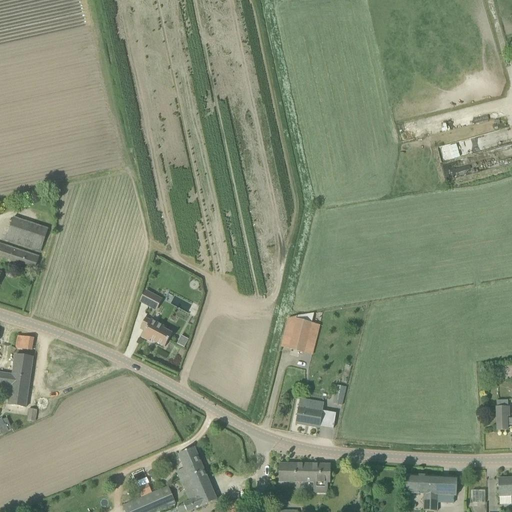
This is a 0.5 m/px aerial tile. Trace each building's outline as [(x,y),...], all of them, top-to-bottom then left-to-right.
[(436,128),(437,133),(467,124),(465,119),(436,128)] [(41,252),(45,239),(10,227),(6,240),(41,252)] [(0,261),(25,269),(34,272),(39,257),(29,254),(0,244),(0,261)] [(162,300),(155,296),(146,292),(140,302),(156,311),(162,300)] [(165,348),(172,334),(163,329),(164,327),(151,320),(150,321),(145,318),(141,327),(146,330),(142,338),(150,342),(150,340),(165,348)] [(311,324),(296,320),(289,349),(304,353),(311,324)] [(17,336),(15,349),(34,351),(35,338),(17,336)] [(181,336),(177,344),(184,348),(188,340),(181,336)] [(33,358),(31,357),(15,355),(12,376),(0,373),(0,385),(11,387),(8,406),(25,409),(33,358)] [(340,406),(342,395),(335,394),(333,404),(340,406)] [(319,428),(321,418),(323,404),(309,401),(301,400),(299,408),(296,424),(319,428)] [(511,418),(509,419),(508,408),(497,408),(498,431),(507,430),(507,426),(511,425),(511,418)] [(27,421),(28,421),(35,422),(36,410),(29,409),(27,421)] [(217,501),(207,478),(194,448),(178,455),(184,469),(177,472),(189,502),(177,507),(178,511),(189,511),(200,507),(201,508),(217,501)] [(330,483),(330,465),(279,464),(279,482),(314,483),(313,494),(327,494),(328,483),(330,483)] [(457,478),(406,476),(405,494),(424,495),(423,511),(436,511),(438,495),(445,496),(451,496),(456,496),(457,478)] [(511,478),(498,479),(499,497),(499,506),(511,504),(511,478)] [(168,486),(152,494),(141,498),(122,506),(124,511),(157,511),(176,504),(168,486)] [(485,503),(486,491),(472,491),(472,502),(485,503)] [(225,503),(226,505),(227,511),(243,511),(242,501),(225,503)]
